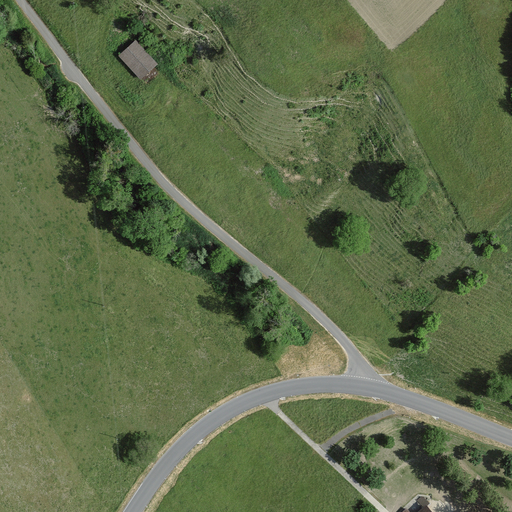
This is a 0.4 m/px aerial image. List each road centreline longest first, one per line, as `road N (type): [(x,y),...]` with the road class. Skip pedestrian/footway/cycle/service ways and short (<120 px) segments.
road 1 (unclassified): [(20,0),(153,174),(322,317),(352,351),(369,389)]
road 2 (tertiary): [(369,389),(280,389),(227,410),(177,452),(133,511)]
road 3 (tertiary): [(511,439),(369,389)]
